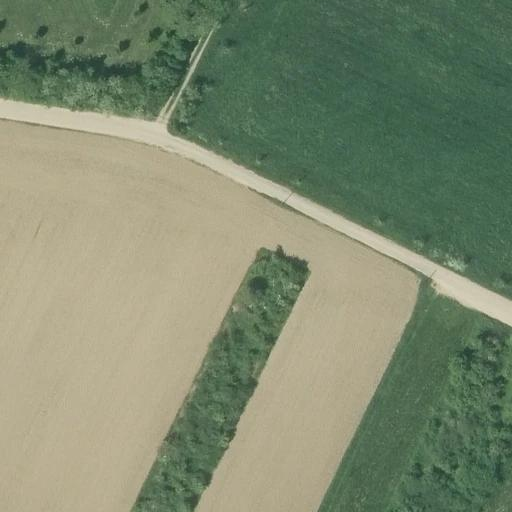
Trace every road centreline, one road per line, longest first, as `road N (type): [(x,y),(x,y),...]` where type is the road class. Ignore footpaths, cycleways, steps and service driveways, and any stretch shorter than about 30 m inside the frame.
road 1 (track): [(349,511),(449,284)]
road 2 (track): [(225,0),(155,136)]
